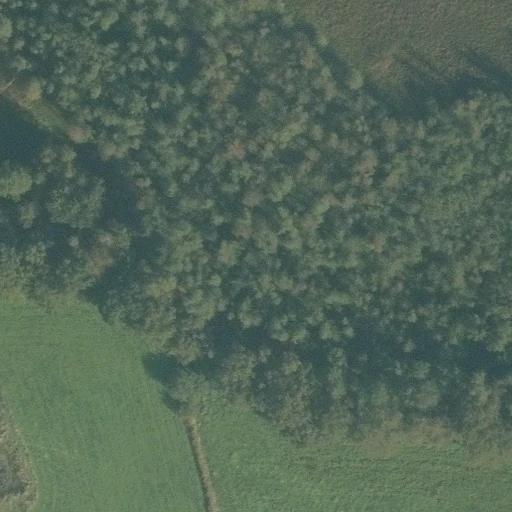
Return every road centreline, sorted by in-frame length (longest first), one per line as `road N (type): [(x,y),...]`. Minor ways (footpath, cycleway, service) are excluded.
road 1 (track): [(162,290),(284,375),(380,405),(511,415)]
road 2 (track): [(0,262),(66,258),(162,290)]
